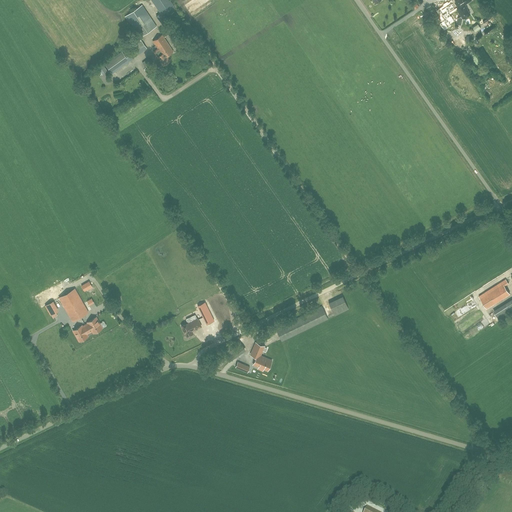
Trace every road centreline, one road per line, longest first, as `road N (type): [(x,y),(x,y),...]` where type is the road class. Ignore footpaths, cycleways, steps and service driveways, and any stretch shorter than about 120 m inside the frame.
road 1 (unknown): [(356,275),(200,44),(173,42),(147,5)]
road 2 (unclassified): [(193,367),(206,350),(500,205)]
road 3 (unclassified): [(495,455),(193,367)]
road 4 (unclassified): [(500,205),(355,0)]
road 5 (unclassified): [(193,367),(169,367),(0,448)]
